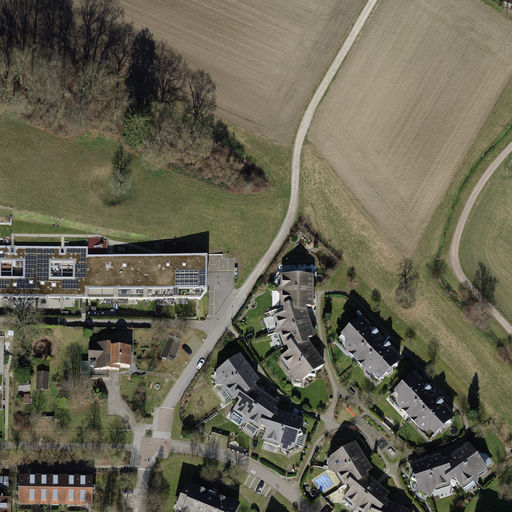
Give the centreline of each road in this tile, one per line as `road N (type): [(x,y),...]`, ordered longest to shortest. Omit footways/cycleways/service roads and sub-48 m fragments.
road 1 (track): [(369,0),(306,109),(292,214),(220,328)]
road 2 (track): [(511,335),(462,282),(450,250),(485,172),(511,144)]
road 3 (track): [(0,322),(220,328)]
road 4 (residential): [(314,511),(236,457),(153,446)]
road 5 (unclassified): [(153,446),(0,445)]
road 6 (residential): [(220,328),(167,407),(153,446)]
